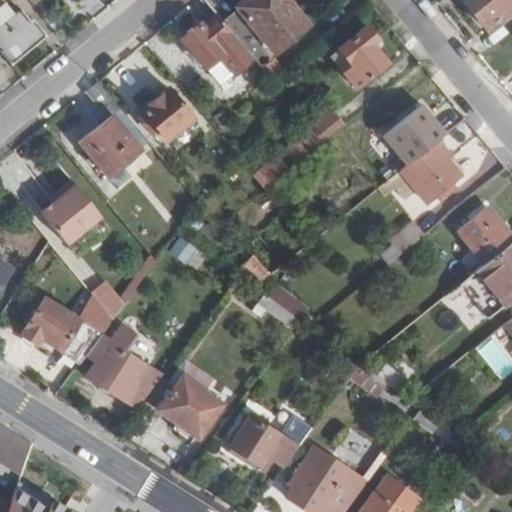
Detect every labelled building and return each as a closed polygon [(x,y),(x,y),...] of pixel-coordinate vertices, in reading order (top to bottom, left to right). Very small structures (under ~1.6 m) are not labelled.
[(299,0),(253,0),(229,21),(264,63),(270,71),(282,62),(279,59),(319,25),(299,0)] [(511,0),(465,0),(490,30),(511,11),(511,0)] [(0,33),(21,16),(9,2),(0,10),(0,33)] [(0,45),(17,66),(53,36),(39,18),(36,21),(26,12),(21,16),(0,33),(0,45)] [(229,21),(224,17),(209,29),(206,26),(188,40),(201,57),(204,53),(195,41),(215,26),(237,55),(219,70),(213,62),(208,66),(229,90),(264,63),(229,21)] [(204,53),(201,57),(208,66),(213,62),(219,70),(237,55),(215,26),(195,41),(204,53)] [(366,70),(359,76),(372,92),(401,67),(386,47),(391,43),(379,29),(351,52),(366,70)] [(343,58),(359,76),(366,70),(351,52),(343,58)] [(282,84),(293,75),(282,62),(270,71),(282,84)] [(104,82),(92,92),(114,118),(117,116),(127,110),(104,82)] [(199,119),(175,89),(144,115),(151,125),(149,130),(157,140),(162,137),(167,143),(199,119)] [(321,130),(341,115),(331,105),(312,120),(321,130)] [(117,116),(146,151),(154,145),(127,110),(117,116)] [(321,130),(333,145),(353,129),(341,115),(321,130)] [(117,116),(114,118),(85,142),(113,177),(146,151),(117,116)] [(353,129),(333,145),(345,160),(365,144),(353,129)] [(467,178),(441,147),(407,175),(431,207),(467,178)] [(252,173),(265,191),(291,172),(278,154),(252,173)] [(77,183),(64,192),(68,198),(59,205),(46,215),(71,247),(105,220),(77,183)] [(68,198),(64,192),(55,199),(59,205),(68,198)] [(511,230),(495,210),(466,233),(492,264),(511,247),(511,230)] [(388,259),(396,268),(432,239),(421,226),(398,244),(401,248),(388,259)] [(169,251),(194,269),(205,254),(180,236),(169,251)] [(511,247),(492,264),(484,271),(511,305),(511,247)] [(0,300),(18,273),(0,261),(0,300)] [(259,305),(294,329),(310,307),(275,282),(259,305)] [(87,325),(52,301),(27,336),(42,348),(49,341),(67,353),(87,325)] [(116,323),(110,316),(100,330),(103,332),(108,335),(116,323)] [(100,330),(87,325),(67,353),(81,361),(103,332),(100,330)] [(511,365),(496,337),(479,346),(499,381),(511,373),(511,365)] [(131,404),(156,368),(130,349),(105,384),(131,404)] [(391,385),(365,367),(357,377),(383,397),(391,385)] [(228,406),(189,377),(165,411),(203,441),(228,406)] [(446,425),(426,411),(420,420),(438,433),(446,425)] [(270,459),(287,468),(309,439),(292,428),(287,436),(254,416),(234,447),(263,468),(270,459)] [(37,450),(3,429),(0,437),(0,460),(27,477),(37,450)] [(288,499),(307,511),(350,511),(370,487),(318,450),(289,488),(293,491),(288,499)] [(417,511),(422,506),(390,481),(366,511),(417,511)] [(24,486),(15,511),(14,511),(67,511),(60,507),(59,508),(24,486)]
